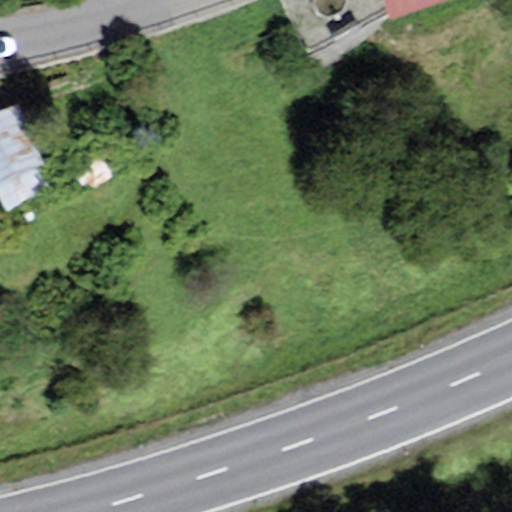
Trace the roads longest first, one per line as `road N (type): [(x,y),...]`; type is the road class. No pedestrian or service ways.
road 1 (primary): [(511,353),(315,440),(60,511)]
road 2 (unclassified): [(0,37),(186,0)]
